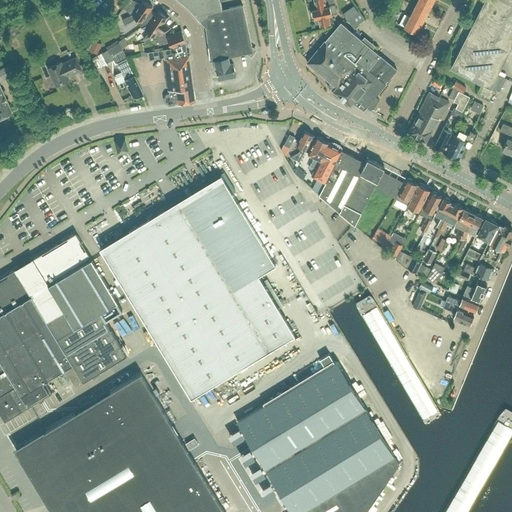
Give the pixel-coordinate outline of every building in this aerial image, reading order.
[(128,0),(123,8),(132,14),(122,18),(124,24),(131,20),(131,19),(136,17),(142,21),(143,19),(147,22),(154,12),(150,9),(152,6),(143,0),(141,0),(139,4),(133,0),(128,0)] [(222,9),(219,0),(180,0),(187,6),(206,26),(210,60),(214,59),(218,78),(236,74),(233,63),(229,64),(227,57),(252,51),(242,4),(222,9)] [(314,0),(316,7),(312,8),(314,16),(318,16),(320,25),(330,22),(334,21),(332,13),(337,12),(334,0),(314,0)] [(428,0),(417,0),(414,6),(427,12),(432,2),(428,0)] [(414,6),(409,16),(422,22),(427,12),(414,6)] [(145,41),(157,38),(157,37),(165,31),(171,26),(163,23),(167,17),(157,10),(148,23),(141,27),(149,31),(144,37),(145,41)] [(470,10),(462,27),(472,32),(480,15),(470,10)] [(358,11),(347,19),(354,28),(359,24),(358,23),(365,18),(358,11)] [(480,15),(472,32),(482,36),(489,19),(480,15)] [(422,22),(409,16),(404,26),(416,33),(422,22)] [(489,19),(482,36),(492,40),(499,23),(489,19)] [(330,82),(327,85),(350,105),(353,101),(364,108),(367,105),(370,108),(378,98),(374,95),(397,69),(369,46),(372,43),(366,38),(363,41),(340,22),(307,62),(330,82)] [(499,23),(492,40),(501,44),(509,27),(499,23)] [(168,41),(171,47),(185,42),(187,41),(182,30),(167,36),(165,31),(157,37),(157,38),(160,44),(168,41)] [(185,42),(171,47),(171,48),(164,49),(147,51),(148,59),(164,57),(168,90),(170,90),(170,93),(167,94),(165,97),(166,101),(169,104),(174,103),(175,102),(178,101),(178,103),(195,101),(189,55),(187,55),(185,42)] [(457,43),(449,60),(459,64),(466,47),(457,43)] [(466,47),(459,64),(468,68),(476,51),(466,47)] [(476,51),(468,68),(478,73),(486,56),(476,51)] [(47,67),(56,85),(69,79),(67,75),(81,69),(75,56),(62,63),(61,61),(47,67)] [(486,56),(478,73),(488,77),(495,60),(486,56)] [(120,68),(133,95),(134,95),(135,97),(140,96),(140,94),(143,93),(142,91),(129,63),(120,68)] [(0,116),(12,112),(0,85),(0,116)] [(449,94),(455,97),(458,91),(452,88),(449,94)] [(408,132),(417,136),(426,119),(429,113),(430,114),(439,96),(429,91),(408,132)] [(455,108),(456,108),(462,111),(469,96),(462,93),(460,92),(458,91),(455,97),(453,101),(458,103),(455,108)] [(426,119),(417,136),(426,141),(438,118),(440,119),(449,101),(439,96),(430,114),(429,113),(426,119)] [(503,149),(511,152),(511,138),(510,138),(511,133),(511,126),(503,123),(500,129),(509,134),(503,149)] [(444,124),(434,145),(442,149),(451,131),(446,129),(447,126),(444,124)] [(442,149),(459,158),(465,146),(468,147),(476,133),(470,129),(468,133),(459,129),(456,134),(451,131),(442,149)] [(304,130),(297,144),(301,147),(299,152),(290,157),(299,161),(306,149),(313,134),(304,130)] [(284,144),(289,147),(295,136),(289,134),(284,144)] [(314,156),(310,165),(312,166),(313,165),(315,166),(328,142),(316,136),(308,152),(314,156)] [(116,141),(118,151),(127,149),(124,139),(116,141)] [(311,175),(325,182),(341,149),(341,148),(341,146),(337,145),(336,145),(336,146),(328,142),(315,166),(313,165),(312,166),(310,165),(309,167),(314,169),(311,175)] [(100,247),(99,247),(190,396),(295,333),(258,273),(275,263),(221,173),(220,174),(220,179),(209,186),(208,184),(193,194),(194,195),(154,219),(152,216),(126,232),(128,235),(105,249),(100,247)] [(403,183),(395,197),(395,198),(406,203),(417,183),(406,177),(403,183)] [(429,190),(418,184),(407,205),(418,211),(429,190)] [(421,210),(431,216),(441,196),(431,190),(421,210)] [(440,226),(452,203),(449,202),(450,200),(444,197),(436,212),(440,215),(436,224),(440,226)] [(454,204),(452,203),(440,226),(444,228),(448,220),(453,223),(462,206),(455,203),(454,204)] [(453,242),(456,244),(473,212),(463,207),(455,223),(460,225),(455,234),(456,235),(455,238),(453,242)] [(473,212),(456,244),(457,244),(454,249),(460,252),(466,239),(464,238),(469,230),(474,232),(482,217),(473,212)] [(426,217),(420,228),(425,231),(431,220),(426,217)] [(468,247),(473,250),(475,244),(477,239),(479,240),(481,236),(488,240),(497,224),(485,218),(477,234),(476,233),(474,237),(471,242),(468,247)] [(479,258),(494,265),(503,248),(506,243),(511,235),(510,235),(511,231),(511,229),(504,225),(503,227),(500,225),(490,243),(487,241),(479,258)] [(71,363),(72,363),(77,371),(76,371),(76,372),(77,372),(83,381),(84,381),(83,380),(91,375),(91,376),(92,375),(92,374),(99,370),(100,371),(101,370),(100,369),(108,365),(109,366),(109,365),(109,364),(117,360),(118,360),(117,359),(125,354),(126,355),(127,355),(121,345),(122,345),(121,344),(120,345),(116,337),(117,336),(116,335),(115,336),(110,328),(111,328),(111,327),(110,327),(105,320),(106,319),(106,318),(105,319),(100,311),(101,311),(101,310),(118,300),(76,231),(66,237),(67,239),(42,254),(41,252),(31,258),(32,260),(16,270),(15,268),(6,273),(7,275),(0,279),(0,413),(4,421),(52,392),(46,383),(44,384),(43,380),(71,363)] [(388,239),(378,233),(375,239),(386,245),(388,240),(388,239)] [(393,243),(388,240),(386,245),(398,251),(401,245),(394,241),(393,243)] [(424,259),(430,263),(436,251),(429,248),(424,259)] [(407,267),(416,272),(421,261),(412,256),(407,267)] [(494,265),(479,258),(478,259),(473,271),(489,278),(491,273),(492,271),(493,269),(494,266),(493,266),(494,265)] [(417,271),(427,276),(431,268),(421,263),(417,271)] [(431,268),(427,276),(436,280),(441,272),(432,267),(431,268)] [(458,267),(455,274),(466,279),(469,272),(458,267)] [(422,280),(418,287),(428,292),(432,286),(422,280)] [(485,289),(487,286),(486,284),(487,284),(477,280),(474,287),(467,284),(463,293),(470,297),(479,301),(480,300),(481,299),(483,296),(482,294),(484,290),(485,289)] [(295,285),(288,290),(292,297),(299,291),(295,285)] [(425,294),(419,291),(412,305),(419,308),(425,294)] [(447,294),(445,300),(453,304),(454,302),(458,304),(474,311),(478,302),(463,295),(461,300),(447,294)] [(453,317),(469,324),(473,314),(453,305),(453,304),(445,300),(443,306),(442,306),(455,312),(453,317)] [(237,421),(292,511),(364,511),(398,462),(337,361),(337,362),(334,362),(237,421)] [(44,429),(40,431),(41,432),(16,448),(54,511),(225,511),(140,371),(109,390),(109,391),(75,411),(44,430),(44,429)] [(12,494),(14,499),(21,495),(18,491),(12,494)]
